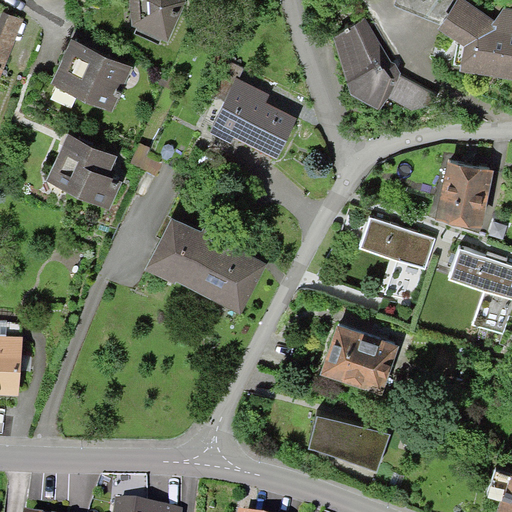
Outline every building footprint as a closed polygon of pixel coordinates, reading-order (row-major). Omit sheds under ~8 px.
[(132,0),(134,19),(164,33),(178,1),(177,0),(132,0)] [(424,15),(435,0),(393,0),(393,2),(424,15)] [(492,24),(459,0),(455,0),(441,21),(457,32),(451,63),(511,73),(511,15),(500,14),(492,24)] [(0,19),(0,61),(17,19),(2,13),(0,19)] [(363,93),(388,61),(361,18),(346,26),(345,24),(342,26),(343,28),(334,34),(351,87),(363,93)] [(75,40),(73,40),(54,82),(55,83),(59,74),(80,83),(76,92),(78,93),(78,91),(105,103),(104,105),(106,106),(113,91),(120,94),(122,90),(115,86),(125,63),(124,63),(123,64),(107,57),(108,55),(106,55),(105,57),(74,42),(75,40)] [(394,71),(388,61),(363,93),(377,101),(382,93),(409,108),(424,104),(427,103),(431,94),(394,71)] [(226,63),(211,93),(218,97),(223,99),(210,126),(229,136),(232,130),(255,142),(252,148),(272,158),(291,120),(255,101),(258,94),(233,82),(239,70),(226,63)] [(76,139),(68,136),(54,167),(71,175),(66,187),(68,187),(69,185),(85,193),(85,195),(86,195),(87,194),(104,202),(114,180),(101,173),(109,154),(102,151),(102,149),(101,148),(100,150),(77,140),(78,138),(77,137),(76,139)] [(437,212),(476,220),(487,169),(448,161),(437,212)] [(434,236),(369,215),(359,246),(397,258),(379,311),(407,320),(434,236)] [(260,262),(214,239),(200,231),(199,233),(170,218),(147,263),(149,264),(150,262),(237,307),(260,262)] [(511,306),(511,262),(459,244),(448,277),(484,289),(472,324),(502,334),(511,306)] [(321,368),(378,387),(393,344),(336,324),(321,368)] [(16,340),(0,339),(0,389),(14,391),(16,340)] [(435,369),(463,378),(472,349),(443,340),(435,369)] [(374,468),(388,431),(314,411),(306,444),(374,468)] [(511,511),(511,474),(493,468),(484,493),(500,498),(494,511),(511,511)] [(385,487),(397,491),(402,477),(391,472),(385,487)]
